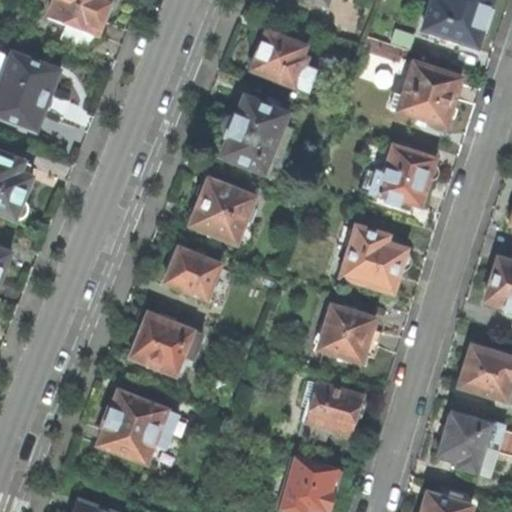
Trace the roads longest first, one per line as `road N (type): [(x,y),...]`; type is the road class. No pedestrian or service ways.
road 1 (residential): [(187,0),(7,452)]
road 2 (residential): [(511,69),(379,511)]
